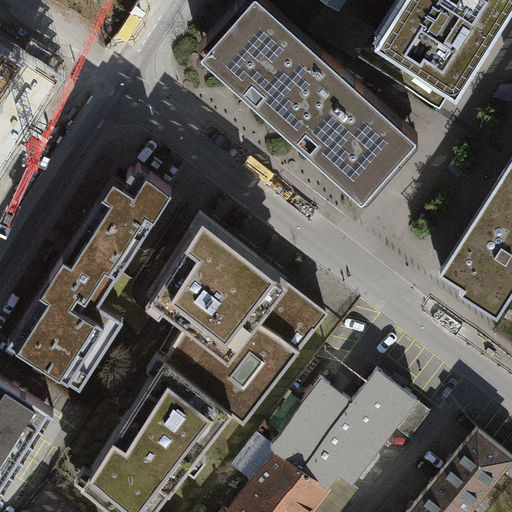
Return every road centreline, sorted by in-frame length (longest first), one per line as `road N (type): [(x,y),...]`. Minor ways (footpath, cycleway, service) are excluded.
road 1 (residential): [(487,367),(118,85)]
road 2 (residential): [(0,269),(118,85)]
road 3 (residential): [(357,511),(487,367)]
